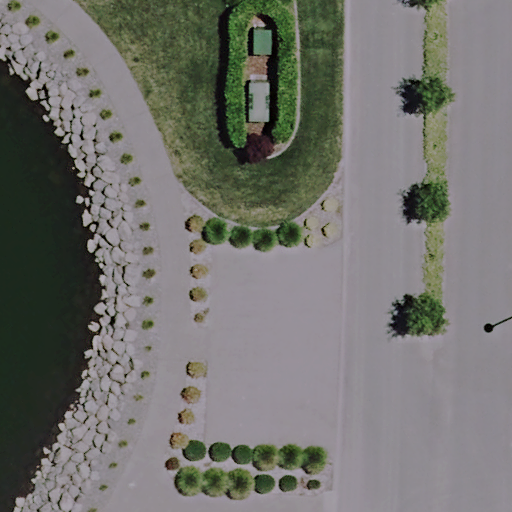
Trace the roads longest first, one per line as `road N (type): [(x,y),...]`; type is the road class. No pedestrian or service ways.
road 1 (residential): [(487,0),(477,511)]
road 2 (residential): [(372,511),(375,0)]
